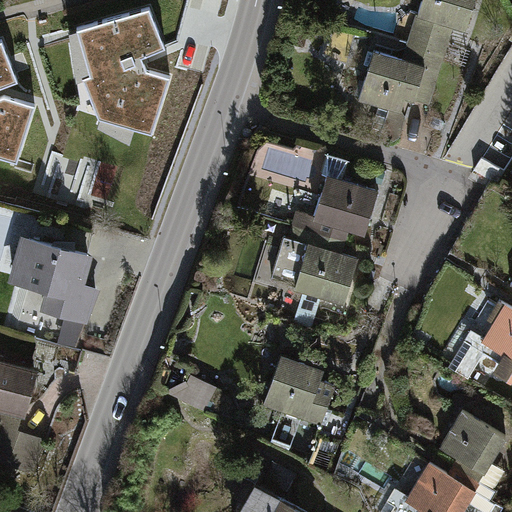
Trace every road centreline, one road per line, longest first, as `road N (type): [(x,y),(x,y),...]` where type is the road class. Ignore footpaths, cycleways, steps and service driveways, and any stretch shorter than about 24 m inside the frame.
road 1 (secondary): [(226,101),(73,511)]
road 2 (residential): [(401,289),(457,173),(226,101)]
